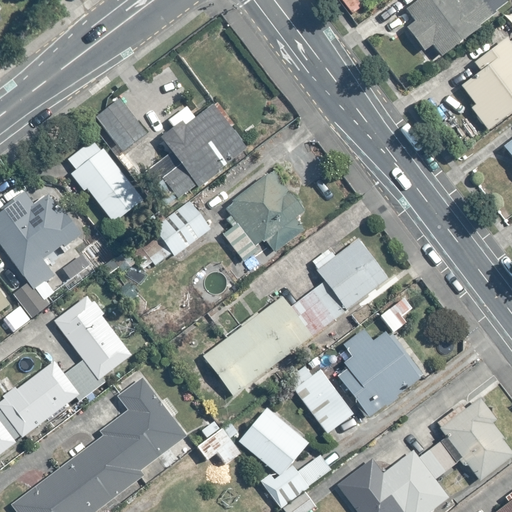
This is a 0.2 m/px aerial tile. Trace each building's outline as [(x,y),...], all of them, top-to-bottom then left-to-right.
[(412,22),(404,29),(422,52),(430,45),(440,57),(496,12),(486,0),(414,0),(402,10),(412,22)] [(511,38),(507,43),(504,39),(472,63),(476,67),(455,82),(473,105),(469,108),(485,130),(511,110),(511,38)] [(145,134),(119,100),(95,119),(120,153),(145,134)] [(245,150),(210,107),(195,119),(185,106),(166,121),(172,129),(158,140),(169,153),(141,174),(167,207),(195,185),(197,188),(245,150)] [(141,197),(91,140),(62,165),(112,223),(141,197)] [(511,140),(501,149),(511,163),(511,140)] [(302,209),(269,169),(221,209),(232,222),(219,234),(241,260),(302,209)] [(30,320),(115,255),(103,238),(53,275),(41,259),(61,244),(63,247),(79,236),(69,223),(47,193),(31,205),(23,194),(0,211),(0,250),(25,284),(11,295),(30,320)] [(209,229),(187,201),(125,249),(142,271),(151,265),(153,268),(170,255),(172,257),(209,229)] [(344,312),(386,280),(356,240),(332,258),(326,250),(308,264),(321,282),(288,307),(280,296),(200,357),(230,397),(344,312)] [(131,357),(86,297),(52,322),(64,339),(57,344),(70,363),(78,357),(81,361),(62,374),(53,362),(8,395),(0,401),(0,454),(77,398),(79,401),(103,384),(100,380),(131,357)] [(401,298),(378,316),(392,334),(406,323),(401,316),(410,310),(401,298)] [(371,342),(362,330),(341,346),(350,358),(330,373),(366,419),(418,379),(382,334),(371,342)] [(351,416),(320,370),(309,378),(303,368),(287,379),(325,435),(351,416)] [(104,436),(11,506),(14,511),(95,511),(138,480),(142,485),(183,454),(177,446),(189,438),(142,375),(113,396),(124,411),(99,430),(104,436)] [(435,423),(440,429),(437,432),(477,482),(511,455),(495,435),(501,430),(477,400),(469,407),(463,400),(435,423)] [(236,440),(277,476),(306,444),(266,407),(236,440)] [(240,453),(212,421),(200,432),(206,438),(194,449),(205,462),(214,453),(225,466),(240,453)] [(453,465),(437,443),(419,456),(414,450),(380,475),(370,461),(336,487),(354,511),(429,511),(447,499),(433,480),(453,465)] [(281,509),(303,491),(330,469),(318,455),(296,473),(291,468),(273,480),(269,474),(259,483),(281,509)] [(303,491),(281,509),(283,511),(305,511),(314,505),(303,491)] [(511,511),(511,497),(491,511),(511,511)]
